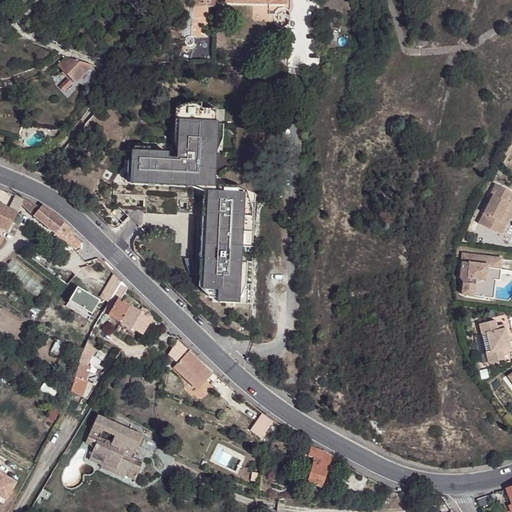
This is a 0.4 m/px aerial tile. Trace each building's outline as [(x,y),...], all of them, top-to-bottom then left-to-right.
[(194,0),(194,14),(193,35),(194,35),(207,36),(208,0),(194,0)] [(193,35),(194,14),(185,14),(185,34),(187,35),(188,35),(191,34),(192,34),(193,35)] [(66,57),(58,67),(74,83),(91,65),(66,57)] [(60,87),(64,91),(71,84),(67,80),(60,87)] [(217,109),(186,107),(186,122),(183,122),(180,161),(166,160),(167,152),(150,151),(150,147),(136,146),(135,160),(129,160),(129,167),(135,167),(134,177),(194,181),(194,183),(209,184),(210,169),(214,169),(217,109)] [(231,186),(209,184),(208,198),(203,198),(202,214),(210,215),(207,259),(200,259),(199,268),(199,274),(205,275),(205,289),(220,290),(219,299),(236,300),(237,284),(240,285),(241,262),(238,262),(240,231),(243,232),(245,201),(242,201),(242,191),(230,190),(231,186)] [(501,219),(510,201),(511,196),(511,192),(494,184),(489,193),(492,194),(478,222),(500,233),(506,221),(501,219)] [(24,201),(0,191),(0,205),(16,214),(21,207),(24,201)] [(511,210),(511,201),(510,201),(501,219),(506,221),(511,210)] [(0,228),(7,232),(16,214),(0,205),(0,228)] [(42,206),(40,208),(34,217),(63,242),(72,232),(73,230),(52,214),(51,210),(48,210),(42,206)] [(81,241),(72,232),(63,242),(74,250),(81,241)] [(461,293),(482,295),(483,280),(487,277),(488,267),(500,268),(501,257),(471,253),(462,252),(460,277),(462,282),(461,293)] [(482,295),(489,296),(490,296),(492,278),(499,278),(500,268),(488,267),(487,277),(483,280),(482,295)] [(103,290),(113,295),(121,281),(113,273),(103,290)] [(105,309),(103,311),(141,335),(150,319),(120,300),(128,289),(121,281),(113,295),(109,302),(105,309)] [(100,301),(77,288),(69,302),(92,315),(100,301)] [(99,296),(109,302),(113,295),(103,290),(99,296)] [(92,315),(69,302),(66,308),(89,321),(92,315)] [(509,347),(503,324),(496,326),(495,319),(479,324),(481,332),(485,331),(489,350),(485,351),(488,362),(503,358),(501,349),(509,347)] [(485,331),(481,332),(485,351),(489,350),(485,331)] [(100,339),(89,335),(86,342),(97,345),(100,339)] [(185,345),(179,339),(173,346),(180,351),(185,345)] [(86,342),(81,357),(78,370),(87,373),(90,374),(95,360),(93,359),(97,345),(86,342)] [(213,372),(192,351),(187,357),(208,377),(213,372)] [(196,389),(208,377),(187,357),(175,368),(196,389)] [(87,373),(78,370),(75,377),(84,380),(87,373)] [(84,380),(75,377),(71,390),(83,395),(86,387),(88,381),(84,380)] [(128,472),(138,476),(144,463),(133,458),(144,436),(99,415),(89,437),(98,442),(96,446),(94,452),(106,458),(104,462),(103,463),(117,470),(115,475),(124,479),(126,475),(128,472)] [(87,442),(96,446),(98,442),(89,437),(87,442)] [(311,446),(304,441),(299,453),(308,456),(310,448),(311,446)] [(332,457),(324,453),(310,448),(308,456),(314,459),(306,482),(322,488),(332,457)] [(92,456),(104,462),(106,458),(94,452),(92,456)] [(101,468),(115,475),(117,470),(103,463),(101,468)] [(0,496),(5,500),(16,482),(0,472),(0,496)]
